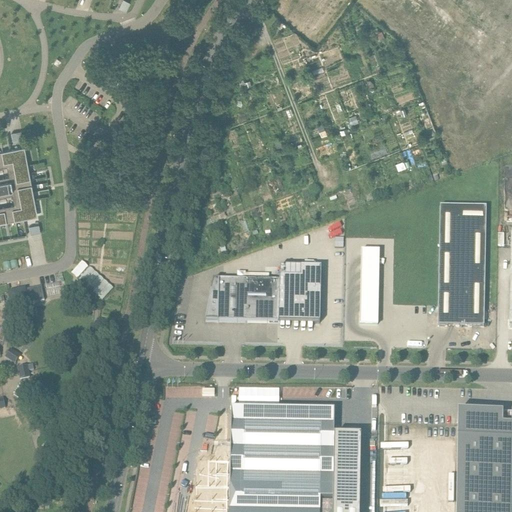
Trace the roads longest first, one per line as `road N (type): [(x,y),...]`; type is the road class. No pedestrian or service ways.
road 1 (residential): [(0,277),(62,264),(72,250),(57,93),(82,50),(148,17),(162,0)]
road 2 (residential): [(140,364),(511,376)]
road 3 (tertiary): [(154,293),(193,92),(246,0)]
road 4 (tertiary): [(140,364),(112,511)]
